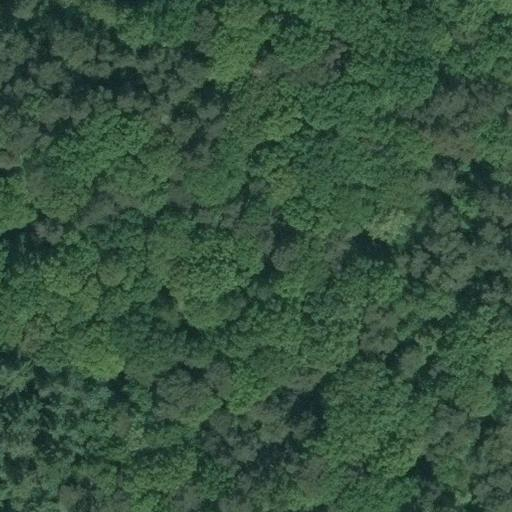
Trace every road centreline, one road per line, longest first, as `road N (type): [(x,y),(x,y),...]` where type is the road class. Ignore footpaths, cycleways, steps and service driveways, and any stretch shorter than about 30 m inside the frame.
road 1 (track): [(24,511),(285,0)]
road 2 (track): [(0,193),(238,87)]
